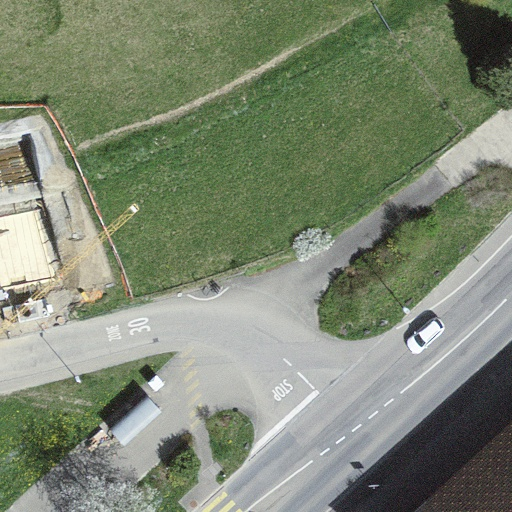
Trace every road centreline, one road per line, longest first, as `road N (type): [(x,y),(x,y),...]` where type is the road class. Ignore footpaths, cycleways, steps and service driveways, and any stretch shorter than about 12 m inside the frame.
road 1 (residential): [(0,368),(165,329),(230,331),(299,373),(357,428)]
road 2 (tertiary): [(511,288),(357,428)]
road 3 (tertiary): [(357,428),(268,511)]
